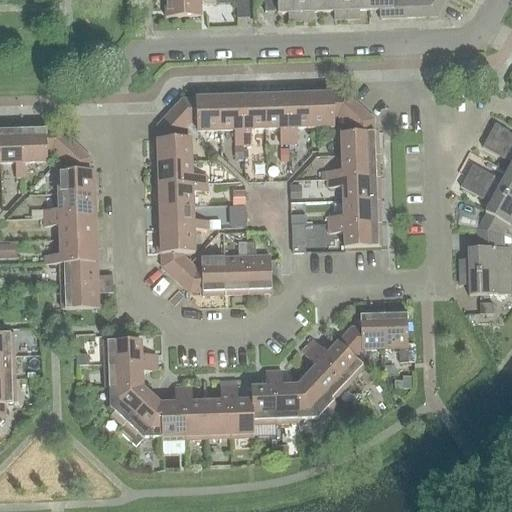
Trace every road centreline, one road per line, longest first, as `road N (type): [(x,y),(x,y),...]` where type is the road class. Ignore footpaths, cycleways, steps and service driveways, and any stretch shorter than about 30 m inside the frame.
road 1 (residential): [(118,109),(124,250),(136,297),(182,338),(260,336),(305,289),(439,284),(433,123),(400,81),(399,43)]
road 2 (residential): [(118,109),(117,72),(135,52),(399,43)]
road 3 (residential): [(399,43),(476,40),(498,0)]
